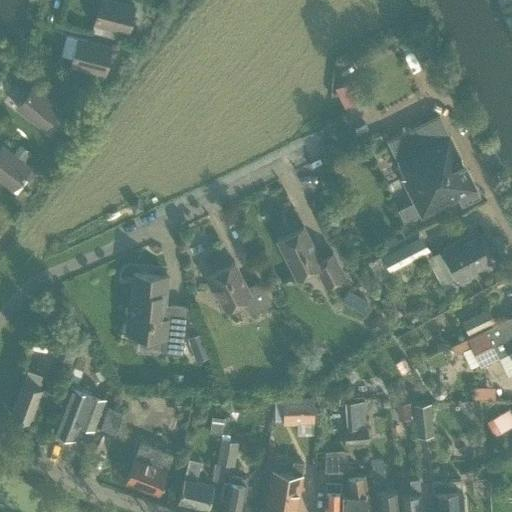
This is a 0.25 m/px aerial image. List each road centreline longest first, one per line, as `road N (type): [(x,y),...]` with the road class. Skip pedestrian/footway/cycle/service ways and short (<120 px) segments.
road 1 (residential): [(0,328),(16,303),(299,156)]
road 2 (residential): [(174,511),(68,481),(0,446)]
